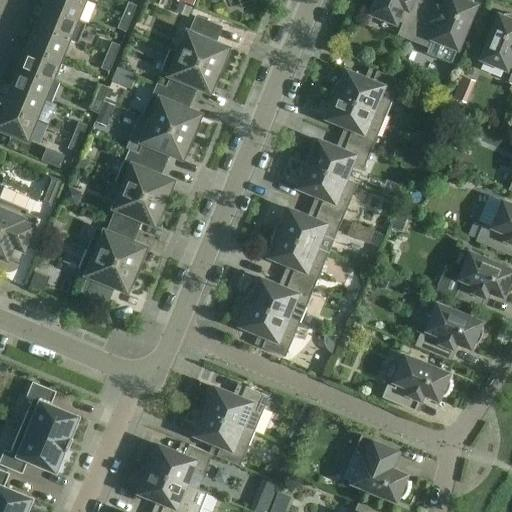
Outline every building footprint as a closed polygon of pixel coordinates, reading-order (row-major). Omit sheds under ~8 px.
[(78,20),(87,0),(86,0),(46,0),(44,6),(78,20)] [(413,34),(426,3),(419,0),(375,0),(371,12),(396,23),(397,21),(402,23),(397,35),(410,40),(413,34)] [(413,34),(410,40),(428,48),(425,54),(451,64),(457,48),(458,49),(476,5),(472,4),(474,1),(472,0),(447,0),(444,10),(426,3),(413,34)] [(123,15),(131,19),(136,5),(128,2),(123,15)] [(180,4),(176,13),(189,19),(193,9),(180,4)] [(86,23),(78,20),(44,6),(36,26),(70,40),(78,43),(86,23)] [(511,13),(510,13),(508,13),(507,13),(504,13),(503,16),(499,15),(481,58),(507,69),(508,66),(511,68),(511,70),(508,81),(511,82),(511,13)] [(126,31),(131,19),(123,15),(117,28),(126,31)] [(179,53),(219,70),(228,48),(214,42),(221,27),(197,17),(190,33),(188,32),(179,53)] [(62,60),(70,40),(36,26),(28,46),(62,60)] [(106,55),(114,59),(120,45),(112,42),(106,55)] [(53,80),(62,60),(28,46),(19,66),(53,80)] [(219,70),(179,53),(170,50),(161,73),(173,78),(169,88),(192,97),(196,86),(210,92),(219,70)] [(109,71),(114,59),(106,55),(101,68),(109,71)] [(402,64),(397,75),(408,79),(413,68),(402,64)] [(45,100),(53,80),(19,66),(11,86),(45,100)] [(117,67),(112,79),(119,82),(124,70),(117,67)] [(331,92),(386,114),(400,80),(377,70),(372,81),(347,71),(343,79),(340,78),(338,81),(335,84),(333,88),(331,92)] [(101,84),(95,97),(103,101),(109,87),(101,84)] [(192,97),(169,88),(168,90),(158,85),(154,95),(151,94),(147,105),(143,116),(194,137),(200,123),(197,122),(201,115),(187,109),(192,97)] [(37,120),(45,100),(11,86),(4,102),(3,105),(1,104),(0,105),(37,120)] [(455,90),(452,97),(466,103),(469,96),(455,90)] [(371,149),(386,114),(331,92),(330,96),(329,100),(328,104),(328,108),(331,109),(327,118),(353,128),(348,139),(371,149)] [(95,97),(90,110),(98,113),(101,107),(102,105),(103,101),(95,97)] [(102,105),(101,107),(111,111),(114,105),(103,101),(102,105)] [(28,141),(37,120),(0,105),(0,128),(14,135),(28,141)] [(194,137),(143,116),(139,115),(130,137),(125,148),(129,150),(129,149),(164,164),(169,152),(182,158),(186,150),(188,151),(194,137)] [(423,119),(419,128),(428,132),(432,123),(423,119)] [(73,135),(81,139),(87,125),(79,122),(73,135)] [(76,151),(81,139),(73,135),(68,148),(76,151)] [(363,171),(371,149),(348,139),(344,150),(318,140),(314,148),(312,147),(309,150),(307,153),(304,157),(303,161),(345,179),(345,178),(350,166),(363,171)] [(407,147),(401,161),(415,167),(421,153),(407,147)] [(159,176),(164,164),(129,149),(129,150),(129,151),(130,152),(126,162),(124,161),(115,182),(123,186),(150,197),(166,204),(172,190),(170,189),(173,181),(159,176)] [(66,158),(49,151),(43,164),(60,171),(66,158)] [(415,167),(414,169),(428,176),(435,160),(421,153),(415,167)] [(80,158),(77,166),(86,170),(90,160),(81,156),(80,158)] [(357,183),(345,178),(345,179),(303,161),(301,165),(300,169),(299,173),(299,177),(302,178),(298,187),(324,197),(319,209),(343,218),(357,183)] [(49,176),(44,189),(55,194),(61,181),(49,176)] [(160,218),(166,204),(150,197),(123,186),(114,208),(117,209),(112,221),(136,231),(141,219),(155,225),(158,217),(160,218)] [(68,187),(63,199),(76,205),(81,192),(68,187)] [(24,250),(38,217),(26,212),(27,210),(0,198),(0,256),(7,259),(13,245),(24,250)] [(511,204),(503,201),(493,227),(483,223),(475,241),(511,256),(511,204)] [(276,225),(274,230),(316,248),(317,247),(329,252),(343,218),(319,209),(315,219),(289,209),(286,217),(283,216),(279,221),(276,225)] [(397,211),(391,226),(402,231),(408,215),(397,211)] [(55,219),(50,232),(59,236),(65,223),(55,219)] [(132,242),(136,231),(112,221),(107,232),(96,227),(87,249),(138,271),(144,257),(142,256),(145,248),(132,242)] [(352,223),(348,234),(362,240),(367,228),(352,223)] [(314,287),(329,252),(317,247),(316,248),(274,230),(272,234),(271,238),(271,242),(270,247),(273,248),(270,256),(295,267),(291,278),(314,287)] [(133,284),(138,271),(87,249),(78,271),(89,276),(83,291),(107,301),(113,286),(127,291),(130,283),(133,284)] [(511,270),(470,253),(460,277),(444,270),(436,289),(480,308),(488,290),(503,296),(505,293),(507,294),(509,293),(511,291),(511,289),(511,270)] [(35,272),(29,286),(43,292),(49,278),(35,272)] [(300,322),(314,287),(291,278),(286,289),(260,278),(257,286),(254,285),(252,288),(249,292),(247,295),(245,299),(300,322)] [(350,288),(347,298),(357,302),(361,291),(350,288)] [(285,357),(300,322),(245,299),(244,303),(243,307),(242,311),(242,316),(244,317),(241,325),(266,336),(262,347),(285,357)] [(481,338),(482,335),(483,333),(483,332),(483,330),(483,328),(482,327),(480,325),(481,322),(438,304),(427,330),(430,331),(428,336),(420,332),(414,346),(448,359),(455,341),(471,348),(472,344),(475,345),(477,343),(478,342),(479,341),(481,338)] [(336,322),(332,332),(342,337),(346,326),(336,322)] [(325,334),(324,338),(325,343),(326,347),(329,350),(334,354),(340,339),(325,333),(325,334)] [(449,388),(450,386),(450,385),(450,383),(450,381),(450,380),(450,378),(447,377),(449,374),(405,356),(394,381),(397,382),(395,387),(387,384),(382,397),(415,411),(423,393),(438,399),(439,396),(442,397),(443,396),(445,395),(446,394),(447,392),(448,391),(449,388)] [(33,398),(22,426),(69,445),(72,438),(71,438),(80,416),(51,404),(56,391),(33,382),(27,396),(33,398)] [(200,408),(254,431),(269,396),(245,387),(240,398),(215,387),(212,396),(209,394),(206,398),(204,401),(202,405),(200,408)] [(304,405),(300,417),(308,420),(312,409),(304,405)] [(240,466),(254,431),(200,408),(198,412),(197,416),(197,421),(196,425),(199,426),(195,434),(221,445),(216,456),(240,466)] [(4,449),(0,460),(0,464),(22,473),(27,460),(57,472),(65,451),(66,452),(69,445),(22,426),(11,452),(4,449)] [(306,431),(301,445),(313,450),(318,436),(306,431)] [(352,482),(396,501),(397,497),(400,498),(402,496),(404,494),(406,491),(407,489),(408,483),(408,479),(405,478),(406,475),(391,469),(398,451),(361,435),(353,453),(363,457),(352,482)] [(186,484),(186,483),(191,471),(203,476),(212,454),(189,444),(184,456),(159,445),(155,453),(152,452),(150,455),(147,459),(145,462),(143,466),(186,484)] [(198,511),(207,492),(186,483),(186,484),(143,466),(142,470),(141,474),(140,478),(140,482),(143,484),(139,492),(165,503),(160,511),(198,511)] [(0,469),(0,511),(27,511),(33,498),(4,486),(9,473),(0,469)] [(263,476),(249,510),(254,511),(267,511),(280,484),(263,476)] [(384,511),(385,510),(359,499),(353,511),(384,511)]
